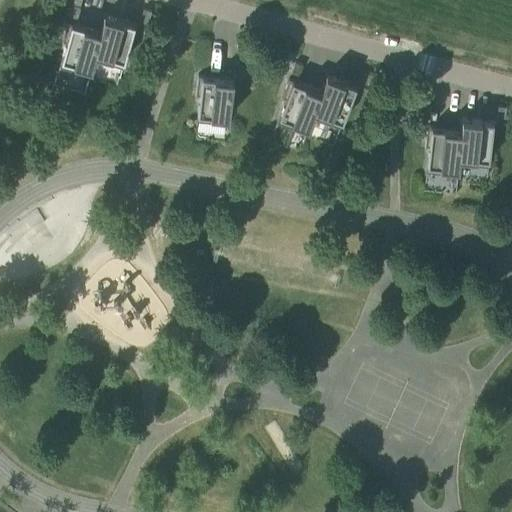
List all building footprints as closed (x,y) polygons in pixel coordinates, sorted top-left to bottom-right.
[(80,6),(72,4),(68,16),(77,18),(80,6)] [(151,10),(143,8),(139,20),(147,22),(151,10)] [(138,24),(103,15),(99,30),(100,31),(92,59),(93,59),(122,67),(129,42),(132,43),(138,24)] [(99,30),(67,21),(62,40),(65,41),(59,66),(89,74),(93,59),(92,59),(100,31),(99,30)] [(302,65),(294,62),(290,72),(298,75),(302,65)] [(247,65),(239,65),(237,76),(246,77),(247,65)] [(233,79),(197,74),(195,94),(199,94),(196,120),(227,124),(233,79)] [(359,86),(326,74),(320,90),(321,90),(311,116),(312,117),(339,127),(348,103),(352,104),(359,86)] [(320,90),(288,78),(282,96),(285,98),(276,122),(306,133),(312,117),(311,116),(321,90),(320,90)] [(505,106),(497,105),(496,116),(504,117),(505,106)] [(497,121),(461,117),(460,129),(461,129),(457,162),(458,162),(488,166),(490,140),(494,141),(497,121)] [(460,129),(427,125),(424,145),(428,145),(425,171),(457,174),(458,162),(457,162),(461,129),(460,129)]
